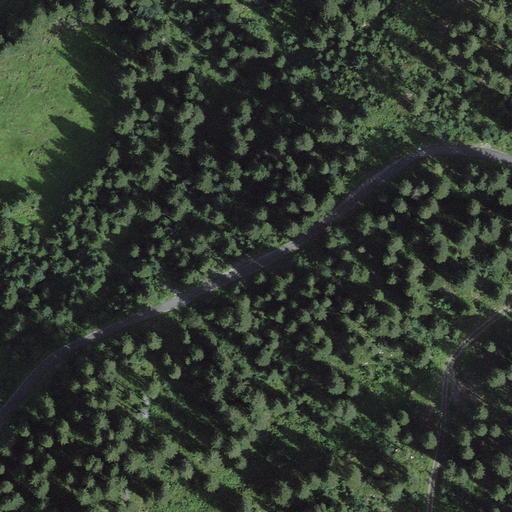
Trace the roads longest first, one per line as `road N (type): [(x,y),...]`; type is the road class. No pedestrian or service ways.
road 1 (tertiary): [(511,159),(435,150),(401,164),(319,229),(245,272),(58,355),(0,416)]
road 2 (track): [(428,511),(459,351),(474,330),(511,305)]
